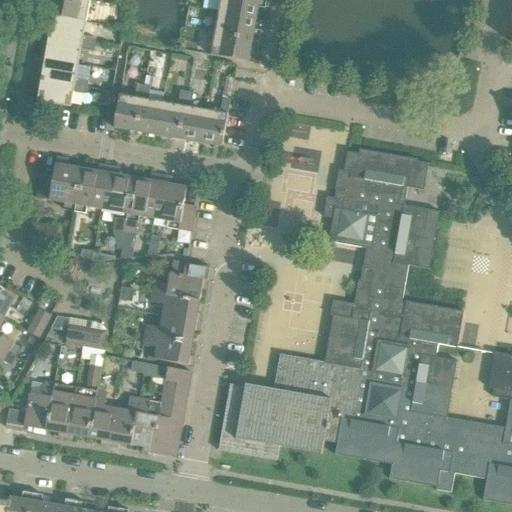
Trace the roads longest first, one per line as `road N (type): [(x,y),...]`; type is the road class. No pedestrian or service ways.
road 1 (residential): [(236,175),(253,161),(265,98),(476,132),(489,71)]
road 2 (residential): [(0,130),(236,175)]
road 3 (residential): [(187,491),(228,267)]
road 4 (residential): [(187,491),(0,455)]
